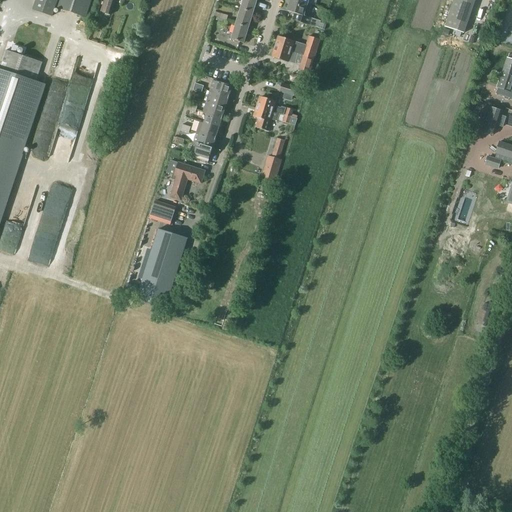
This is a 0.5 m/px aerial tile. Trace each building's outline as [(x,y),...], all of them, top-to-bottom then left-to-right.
[(53,16),(56,8),(86,18),(92,0),(36,0),(33,10),(53,16)] [(114,0),(104,0),(101,12),(111,15),(116,0),(114,0)] [(242,0),(240,9),(253,13),(257,0),(242,0)] [(295,13),(293,20),(323,29),(325,25),(321,23),(321,21),(318,20),(308,17),(312,5),(309,4),(296,0),(290,0),(287,11),(295,13)] [(453,0),(445,27),(464,33),(475,0),(453,0)] [(236,24),(249,28),(253,13),(240,9),(236,24)] [(214,18),(220,20),(220,19),(227,21),(228,16),(222,14),(221,14),(216,12),(214,18)] [(231,39),(244,43),(249,28),(236,24),(231,39)] [(309,36),(306,46),(279,37),(276,47),(314,59),(315,59),(321,40),(309,36)] [(310,72),(314,59),(276,47),(273,57),(296,64),(296,63),(301,64),(300,68),(310,72)] [(0,216),(11,183),(21,154),(44,85),(36,82),(42,63),(5,51),(0,66),(0,216)] [(508,58),(507,58),(503,72),(511,75),(511,54),(510,54),(508,58)] [(498,88),(499,88),(497,93),(509,97),(508,98),(511,99),(511,75),(503,72),(498,88)] [(210,91),(229,97),(232,87),(213,81),(210,91)] [(296,87),(283,83),(280,93),(293,97),(296,87)] [(207,102),(226,108),(229,97),(210,91),(207,102)] [(258,107),(280,114),(284,116),(286,108),(282,107),(281,108),(275,106),(278,96),(268,93),(267,99),(261,97),(258,107)] [(207,113),(222,118),(226,108),(207,102),(203,112),(207,113)] [(254,117),(258,118),(255,128),(269,132),(272,120),(278,122),(280,114),(258,107),(254,117)] [(484,131),(482,136),(481,141),(492,145),(502,112),(491,108),(483,131),(484,131)] [(287,109),(285,115),(292,117),(294,111),(287,109)] [(203,123),(219,128),(222,118),(207,113),(203,123)] [(285,115),(283,122),(295,126),(298,119),(292,117),(285,115)] [(200,122),(196,132),(216,139),(219,128),(203,123),(200,122)] [(196,132),(193,143),(213,149),(216,139),(196,132)] [(272,157),(268,156),(262,177),(276,182),(282,160),(280,159),(286,141),(277,139),(272,157)] [(511,145),(500,142),(496,153),(511,158),(511,145)] [(209,160),(213,149),(193,143),(190,153),(209,160)] [(498,169),(501,161),(488,157),(486,165),(498,169)] [(173,186),(170,198),(182,202),(185,190),(188,180),(201,184),(205,171),(187,166),(179,163),(175,176),(176,177),(175,180),(173,186)] [(158,230),(136,299),(166,309),(188,239),(158,230)] [(231,332),(234,322),(225,320),(223,330),(231,332)]
